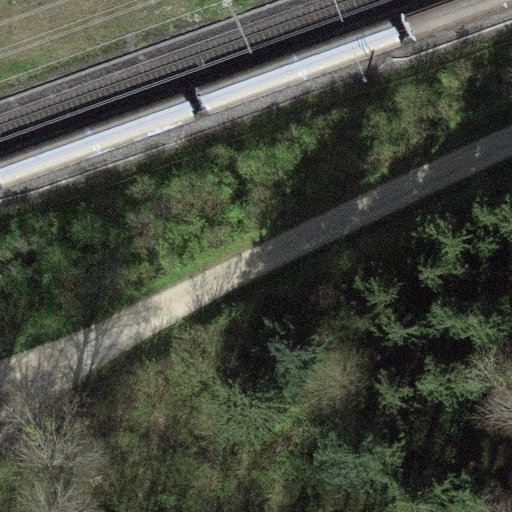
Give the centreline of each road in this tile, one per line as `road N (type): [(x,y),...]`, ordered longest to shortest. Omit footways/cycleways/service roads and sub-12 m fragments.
road 1 (track): [(173,311),(511,148)]
road 2 (track): [(0,435),(173,311)]
road 3 (track): [(0,376),(173,311)]
